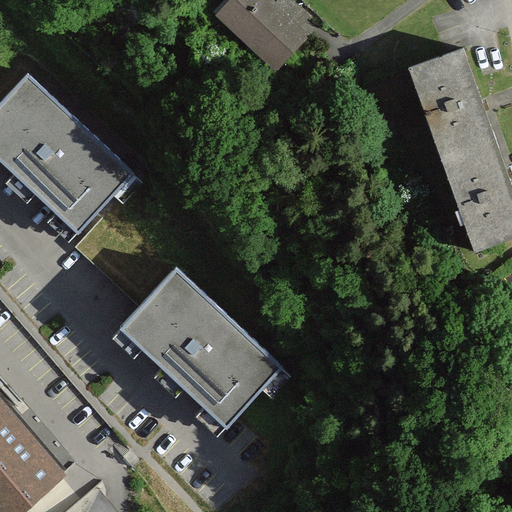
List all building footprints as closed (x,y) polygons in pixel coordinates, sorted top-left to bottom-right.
[(276,70),(315,34),(283,0),(225,0),(217,7),(276,70)] [(412,73),(481,252),(511,240),(511,168),(467,52),(412,73)] [(134,165),(29,64),(0,94),(0,142),(81,220),(134,165)] [(281,358),(176,257),(123,312),(228,413),(281,358)] [(0,511),(12,511),(61,471),(50,458),(43,450),(33,439),(27,431),(17,420),(13,415),(0,400),(0,511)]
